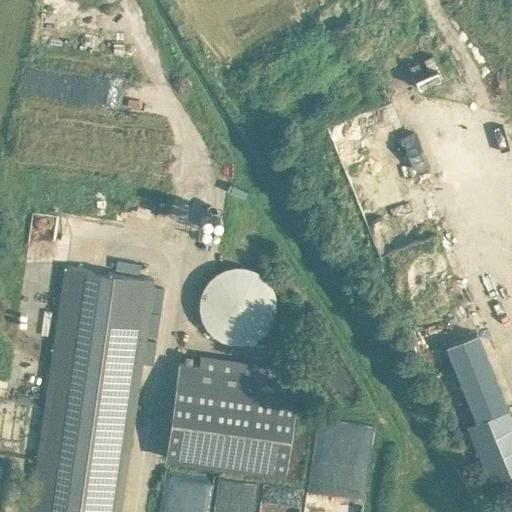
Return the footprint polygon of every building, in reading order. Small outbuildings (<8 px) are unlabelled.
[(421,85),(443,76),(435,57),(413,66),(421,85)] [(416,130),(403,135),(417,167),(430,162),(416,130)] [(163,168),(164,140),(108,138),(107,166),(163,168)] [(119,511),(154,278),(67,265),(30,511),(119,511)] [(256,270),(248,266),(239,265),(230,265),(221,268),(214,272),(209,277),(204,283),(201,289),(199,297),(199,306),(200,315),(204,323),(210,330),(217,335),(224,339),(231,341),(238,341),(246,340),(254,337),(261,333),(267,326),(272,318),(275,310),(275,301),(274,294),(272,287),(268,281),(263,275),(256,270)] [(479,331),(447,344),(476,418),(507,405),(508,404),(479,331)] [(286,475),(300,380),(179,362),(165,457),(286,475)] [(465,423),(488,479),(502,473),(511,468),(511,416),(507,405),(476,418),(465,423)] [(315,481),(371,483),(372,421),(316,420),(315,481)] [(508,487),(511,485),(511,468),(502,473),(508,487)] [(204,511),(212,483),(171,473),(160,511),(204,511)] [(299,511),(302,487),(224,479),(222,495),(261,500),(259,511),(299,511)]
